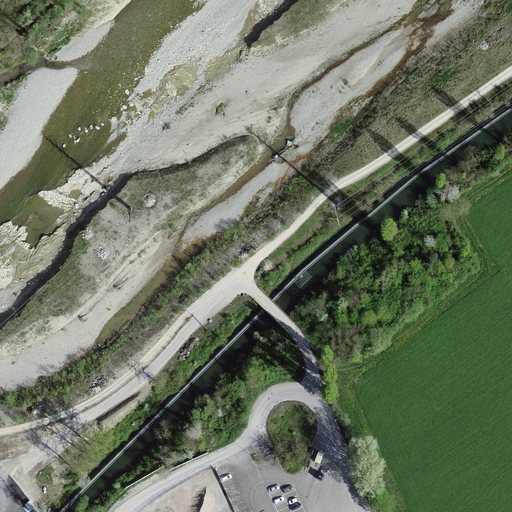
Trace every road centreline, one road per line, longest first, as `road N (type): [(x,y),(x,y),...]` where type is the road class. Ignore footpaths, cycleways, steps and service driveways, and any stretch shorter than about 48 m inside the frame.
road 1 (track): [(511,68),(321,200),(240,281)]
road 2 (track): [(240,281),(195,306),(100,396),(40,424),(0,431)]
